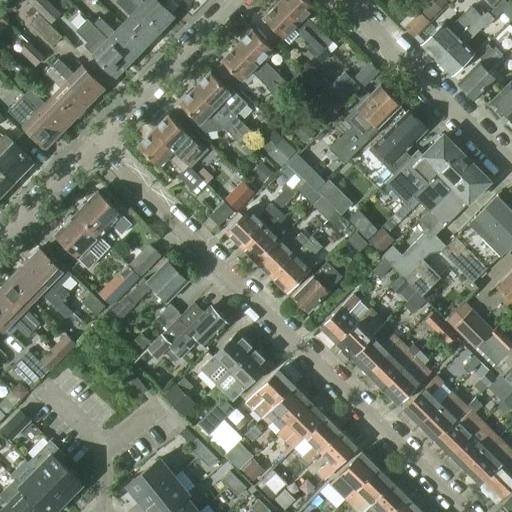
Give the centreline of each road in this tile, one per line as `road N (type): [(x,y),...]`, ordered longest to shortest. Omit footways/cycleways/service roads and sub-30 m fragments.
road 1 (residential): [(467,511),(95,142)]
road 2 (residential): [(511,170),(341,0)]
road 3 (residential): [(95,142),(236,0)]
road 4 (residential): [(0,239),(95,142)]
